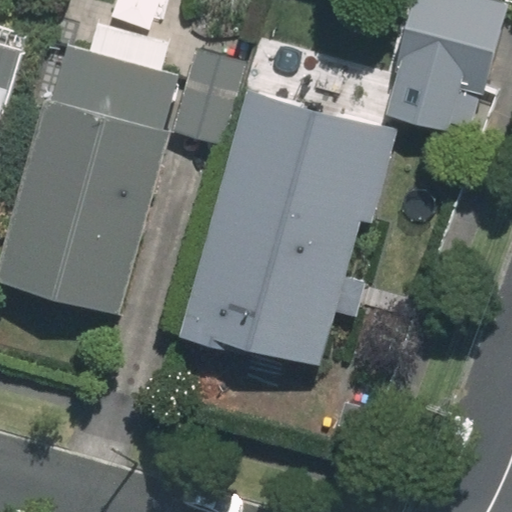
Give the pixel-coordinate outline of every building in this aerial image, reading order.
[(511,24),(511,0),(419,0),(392,112),(486,135),(511,24)] [(105,19),(101,36),(73,29),(9,270),(136,303),(182,128),(199,62),(172,55),(176,37),(105,19)] [(0,178),(39,31),(0,20),(0,178)] [(255,48),(206,35),(199,62),(182,128),(230,140),(255,48)] [(397,125),(262,86),(193,327),(258,346),(263,328),(333,348),(397,125)]
